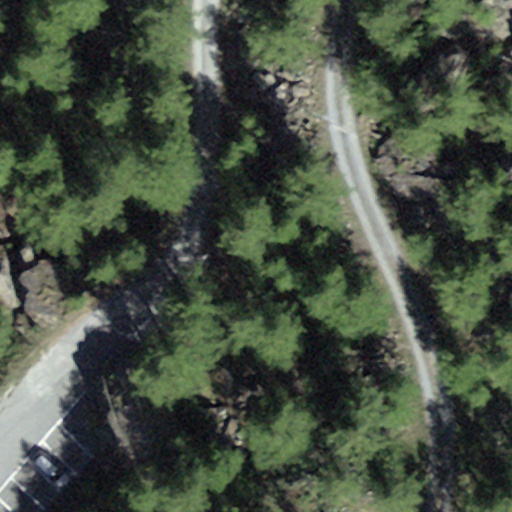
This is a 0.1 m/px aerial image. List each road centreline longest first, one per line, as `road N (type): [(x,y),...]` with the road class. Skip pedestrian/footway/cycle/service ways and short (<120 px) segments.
road 1 (track): [(433,511),(441,467),(436,373),(352,182),(337,47),(348,0)]
road 2 (unclassified): [(0,444),(172,265),(206,185)]
road 3 (track): [(206,185),(210,0)]
